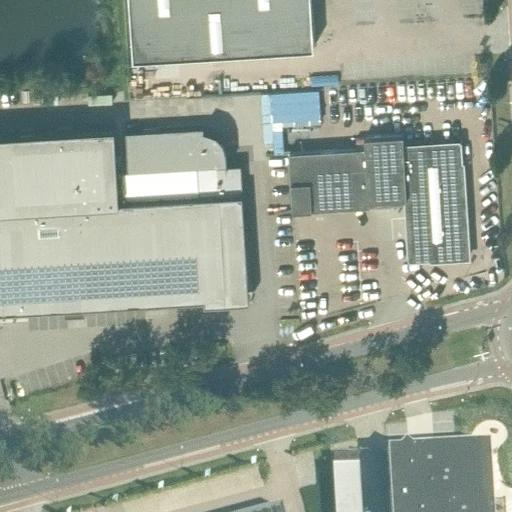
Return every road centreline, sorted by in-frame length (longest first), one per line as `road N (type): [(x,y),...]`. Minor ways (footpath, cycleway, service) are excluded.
road 1 (tertiary): [(511,308),(0,444)]
road 2 (tertiary): [(0,498),(427,383),(511,368)]
